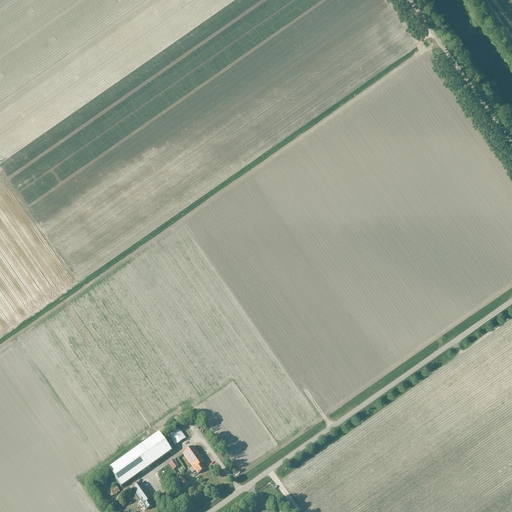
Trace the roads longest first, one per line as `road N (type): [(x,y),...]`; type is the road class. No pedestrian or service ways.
road 1 (unclassified): [(209,511),(511,299)]
road 2 (unclassified): [(511,144),(410,0)]
